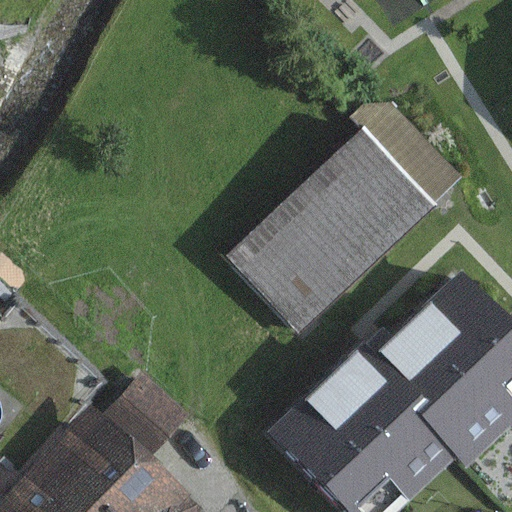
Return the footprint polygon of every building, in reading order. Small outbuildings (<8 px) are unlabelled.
[(360,130),(432,207),(462,180),(382,95),(352,122),(360,130)] [(432,207),(360,130),(226,258),(299,334),(432,207)] [(365,344),(272,432),(348,511),(400,511),(458,457),(469,469),(511,428),(511,320),(464,270),(384,346),(375,354),(365,344)] [(143,373),(109,410),(156,453),(190,415),(143,373)] [(197,511),(198,504),(88,404),(0,505),(0,511),(197,511)]
